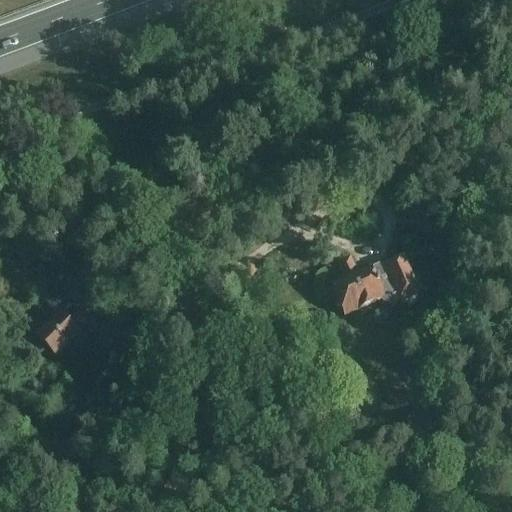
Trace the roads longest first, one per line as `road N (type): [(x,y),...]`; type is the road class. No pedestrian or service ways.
road 1 (track): [(0,167),(34,128),(53,120),(404,0)]
road 2 (track): [(236,511),(248,497),(240,472),(75,112)]
